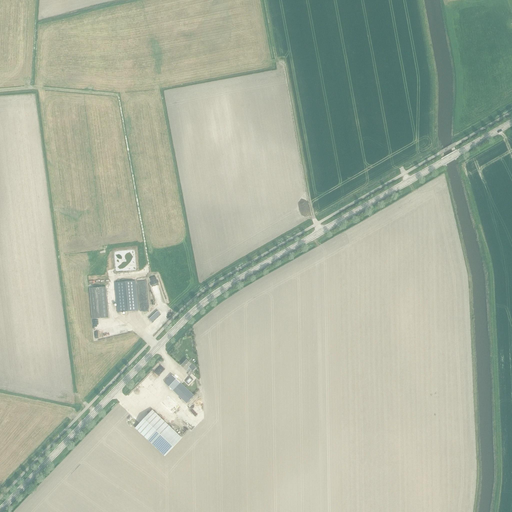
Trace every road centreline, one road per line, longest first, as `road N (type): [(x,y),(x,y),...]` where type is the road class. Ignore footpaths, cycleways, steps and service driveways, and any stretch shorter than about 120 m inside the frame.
road 1 (secondary): [(0,510),(213,294),(511,122)]
road 2 (track): [(0,90),(116,95),(148,271)]
road 3 (track): [(272,60),(284,63),(320,231)]
